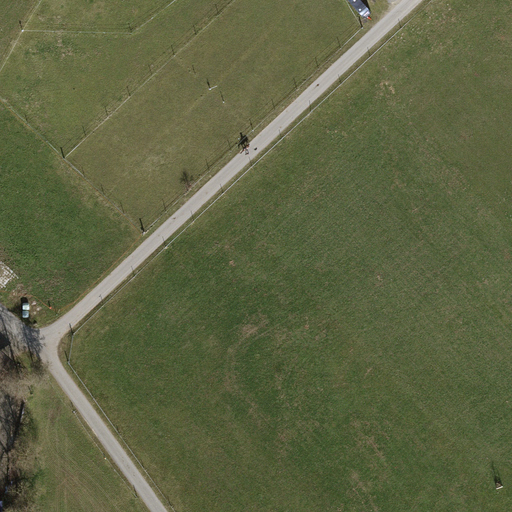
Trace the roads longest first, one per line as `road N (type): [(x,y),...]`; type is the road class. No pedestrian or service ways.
road 1 (unclassified): [(412,0),(37,350)]
road 2 (track): [(37,350),(158,511)]
